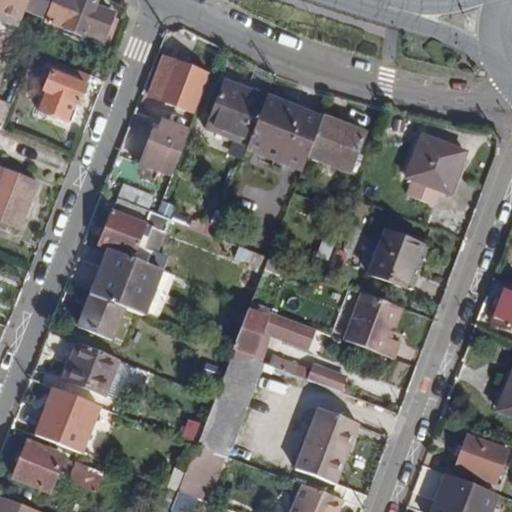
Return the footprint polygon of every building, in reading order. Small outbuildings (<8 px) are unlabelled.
[(27,0),(23,11),(45,19),(43,23),(84,39),(86,35),(103,42),(114,13),(96,7),(98,3),(89,0),(27,0)] [(43,57),(34,53),(30,63),(39,68),(43,57)] [(90,75),(55,62),(43,93),(46,94),(38,113),(66,125),(71,112),(73,105),(77,107),(90,75)] [(206,74),(174,62),(170,74),(162,72),(156,89),(162,91),(159,101),(192,113),(206,74)] [(248,146),(266,98),(225,82),(206,130),(248,146)] [(266,98),(248,146),(246,150),(302,172),(307,158),(322,120),(266,98)] [(323,116),(322,120),(307,158),(350,175),(366,133),(323,116)] [(160,117),(141,167),(175,179),(194,129),(160,117)] [(392,129),(408,134),(410,125),(395,121),(392,129)] [(466,153),(422,136),(407,178),(413,181),(439,191),(450,196),(466,153)] [(37,184),(0,169),(0,221),(20,229),(37,184)] [(433,207),(439,191),(413,181),(407,196),(433,207)] [(123,183),(117,199),(147,211),(153,195),(123,183)] [(98,247),(107,251),(160,271),(166,256),(156,252),(169,219),(157,214),(147,211),(117,199),(98,247)] [(242,247),(269,258),(273,246),(279,231),(252,220),(242,247)] [(422,247),(384,232),(368,274),(406,289),(422,247)] [(235,258),(249,263),(247,268),(262,275),(264,269),(269,258),(242,247),(239,246),(235,258)] [(269,258),(285,264),(289,253),(273,246),(269,258)] [(143,317),(160,271),(107,251),(90,296),(124,309),(143,317)] [(287,265),(285,264),(269,258),(264,269),(282,277),(287,265)] [(339,265),(328,261),(321,278),(332,283),(339,265)] [(511,286),(505,283),(489,323),(511,331),(511,286)] [(112,340),(124,309),(90,296),(78,326),(112,340)] [(404,310),(365,296),(347,342),(394,360),(400,344),(392,341),(404,310)] [(250,305),(269,312),(270,310),(251,303),(250,305)] [(315,330),(269,312),(250,305),(234,348),(259,358),(269,336),(307,351),(315,330)] [(118,361),(76,345),(63,380),(104,397),(118,361)] [(264,363),(233,351),(214,399),(197,444),(210,450),(228,457),(264,363)] [(511,373),(497,411),(511,417),(511,373)] [(346,378),(340,392),(372,405),(377,391),(346,378)] [(99,407),(53,389),(34,436),(80,454),(99,407)] [(357,426),(318,411),(295,469),(334,484),(357,426)] [(507,451),(468,436),(464,446),(460,457),(455,469),(494,484),(507,451)] [(63,456),(27,442),(13,479),(49,494),(63,456)] [(197,444),(186,473),(179,491),(193,496),(197,483),(207,457),(210,450),(197,444)] [(464,446),(458,444),(453,455),(460,457),(464,446)] [(220,462),(207,457),(197,483),(210,488),(220,462)] [(103,473),(75,462),(67,481),(95,493),(103,473)] [(179,491),(186,473),(174,468),(166,488),(169,489),(178,493),(179,491)] [(490,511),(497,495),(445,475),(431,511),(490,511)] [(337,511),(343,501),(302,485),(290,511),(337,511)] [(178,493),(169,489),(163,505),(172,509),(178,493)] [(179,493),(171,511),(192,511),(197,500),(179,493)] [(38,511),(1,498),(0,501),(0,511),(38,511)]
